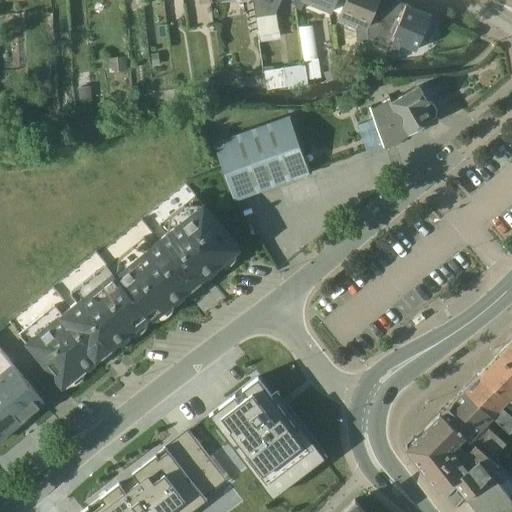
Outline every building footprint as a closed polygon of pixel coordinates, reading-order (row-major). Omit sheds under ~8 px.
[(250,0),(258,43),(279,39),(275,12),(279,0),(250,0)] [(331,11),(335,0),(292,0),(294,8),(299,11),(302,2),(330,13),(331,11)] [(338,14),(344,0),(335,0),(331,11),(338,14)] [(366,30),(378,0),(344,0),(338,14),(335,22),(354,30),(355,43),(353,43),(356,62),(367,61),(366,30)] [(385,51),(389,41),(404,5),(392,0),(378,0),(366,30),(365,30),(367,61),(384,60),(385,51)] [(389,41),(414,51),(429,15),(404,5),(389,41)] [(303,64),(306,80),(321,80),(312,26),(296,28),(303,64)] [(108,73),(127,71),(126,57),(107,58),(108,73)] [(291,91),(307,89),(306,80),(303,64),(263,71),(266,91),(290,86),(291,91)] [(80,119),(95,118),(92,86),(77,87),(80,119)] [(372,119),(382,147),(384,146),(435,117),(436,110),(432,104),(426,101),(417,86),(390,101),(388,98),(369,109),(372,119)] [(228,137),(266,123),(261,109),(223,123),(228,137)] [(233,202),(309,174),(288,116),(266,123),(228,137),(212,143),(222,171),(233,202)] [(366,153),(382,147),(372,119),(356,125),(366,153)] [(142,237),(106,266),(147,316),(149,319),(237,248),(194,195),(158,224),(164,232),(149,245),(142,237)] [(60,387),(147,316),(106,266),(104,264),(69,292),(75,300),(60,313),(53,305),(17,334),(60,387)] [(511,338),(497,354),(511,369),(511,338)] [(0,436),(42,403),(0,351),(0,436)] [(511,369),(497,354),(478,373),(511,403),(511,369)] [(511,403),(478,373),(462,391),(491,418),(511,436),(511,403)] [(291,484),(325,457),(275,391),(270,395),(256,377),(207,415),(270,498),(290,483),(291,484)] [(485,425),(491,418),(462,391),(439,413),(490,458),(505,443),(485,425)] [(497,464),(490,458),(439,413),(412,441),(405,448),(438,490),(452,479),(457,486),(465,496),(497,464)] [(82,511),(189,511),(205,500),(203,498),(224,481),(227,485),(231,481),(211,455),(208,458),(186,429),(162,447),(163,450),(155,456),(154,456),(131,474),(137,483),(124,493),(117,484),(82,511)] [(477,511),(497,511),(511,496),(511,477),(497,464),(465,496),(477,511)] [(511,511),(511,496),(497,511),(511,511)] [(362,511),(353,500),(341,511),(362,511)]
